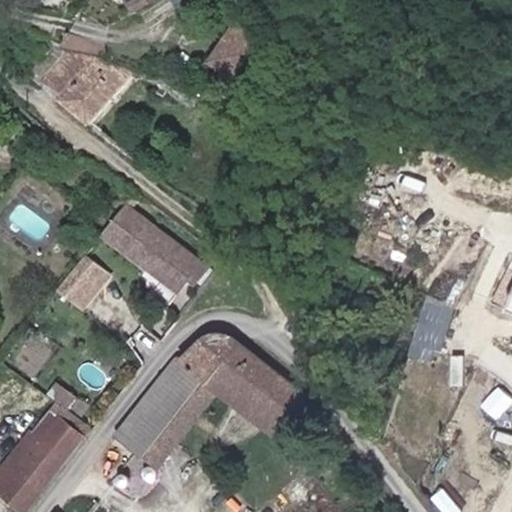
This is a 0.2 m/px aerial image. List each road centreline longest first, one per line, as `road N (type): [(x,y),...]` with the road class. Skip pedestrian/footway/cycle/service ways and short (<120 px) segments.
road 1 (residential): [(0,71),(238,249),(291,336)]
road 2 (residential): [(291,336),(232,318),(189,334),(43,511)]
road 3 (residential): [(291,336),(428,511)]
